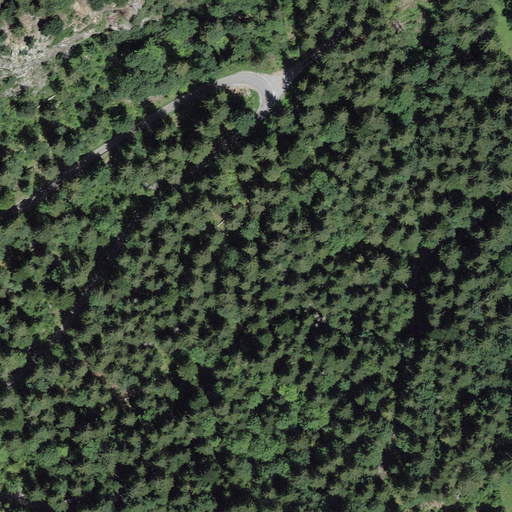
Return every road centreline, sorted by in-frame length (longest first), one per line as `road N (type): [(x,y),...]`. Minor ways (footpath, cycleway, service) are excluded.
road 1 (residential): [(0,217),(200,91),(241,78),(257,81),(268,97),(261,117),(149,205),(56,338),(0,388)]
road 2 (track): [(511,200),(420,255),(397,435),(365,511)]
road 3 (track): [(354,0),(335,32),(266,92)]
